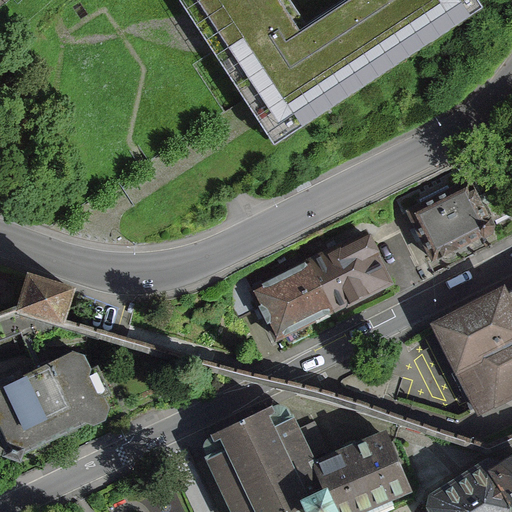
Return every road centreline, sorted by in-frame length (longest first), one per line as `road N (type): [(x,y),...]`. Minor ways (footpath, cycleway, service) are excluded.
road 1 (residential): [(0,510),(511,262)]
road 2 (residential): [(0,233),(120,271),(161,271),(457,135),(511,84)]
